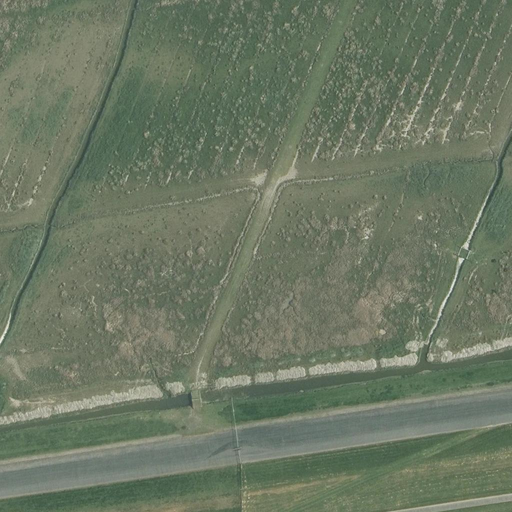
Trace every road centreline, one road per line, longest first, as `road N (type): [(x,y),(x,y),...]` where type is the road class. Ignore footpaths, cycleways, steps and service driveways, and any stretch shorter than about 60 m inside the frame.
road 1 (track): [(0,493),(511,416)]
road 2 (track): [(297,511),(502,418)]
